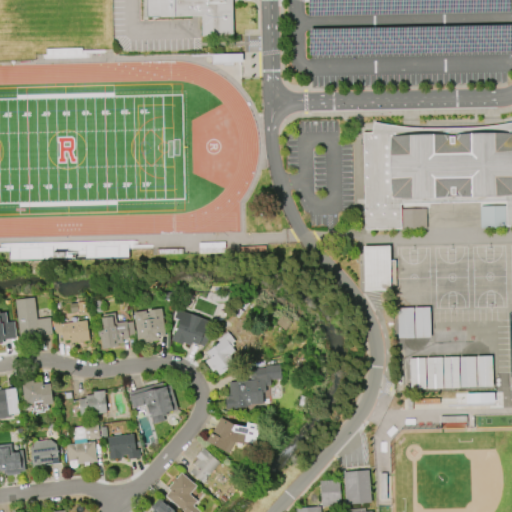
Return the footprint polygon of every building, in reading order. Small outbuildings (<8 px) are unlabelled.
[(232,0),(233,33),(202,34),(201,14),(147,15),(146,0),(232,0)] [(307,0),(308,16),(510,12),(510,0),(307,0)] [(308,29),(309,55),(511,52),(511,25),(308,29)] [(511,223),(506,224),(506,199),(400,201),(401,227),(365,228),(362,131),(371,131),(374,120),(385,122),(412,126),(471,126),(499,123),(511,120),(511,223)] [(389,246),(362,246),(363,291),(390,290),(389,246)] [(51,334),(18,338),(14,300),(34,297),(36,319),(49,318),(51,334)] [(429,307),(397,308),(398,339),(430,338),(429,307)] [(137,344),(133,312),(144,311),(144,313),(148,313),(147,310),(161,308),(165,336),(158,337),(158,341),(151,342),(151,343),(144,344),(143,343),(137,344)] [(170,340),(172,335),(173,335),(179,320),(173,318),(176,309),(189,314),(190,314),(208,321),(202,336),(208,339),(203,346),(198,345),(198,346),(192,343),(190,346),(182,343),(181,345),(170,340)] [(132,321),(134,336),(128,337),(128,339),(122,340),(122,344),(117,345),(117,347),(101,349),(99,337),(98,337),(97,328),(101,328),(100,318),(102,317),(101,314),(114,313),(115,323),(126,321),(126,322),(132,321)] [(286,331),(276,324),(282,315),(292,322),(286,331)] [(60,324),(86,320),(88,340),(69,343),(69,340),(62,341),(61,333),(54,334),(52,320),(59,319),(60,324)] [(0,340),(0,325),(10,325),(12,339),(0,340)] [(234,363),(219,375),(215,370),(212,372),(204,361),(209,357),(205,352),(218,342),(216,340),(227,332),(234,341),(231,343),(233,346),(231,347),(235,351),(229,356),(234,363)] [(491,356),(459,356),(460,387),(492,387),(491,356)] [(409,358),(410,390),(443,389),(443,388),(459,388),(458,357),(409,358)] [(225,410),(224,398),(225,398),(224,394),(229,394),(228,382),(249,380),(248,370),(265,369),(264,366),(279,365),(281,379),(270,380),(270,386),(264,386),(265,392),(261,392),(262,404),(246,405),(246,408),(225,410)] [(51,404),(42,405),(42,401),(33,402),(33,403),(23,404),(20,383),(25,383),(25,381),(32,380),(32,383),(42,382),(42,384),(49,383),(51,404)] [(127,392),(161,382),(162,386),(169,385),(176,409),(165,412),(166,415),(162,416),(163,420),(151,424),(149,414),(147,414),(145,405),(132,408),(127,392)] [(0,418),(0,389),(15,388),(18,414),(9,415),(10,421),(4,422),(4,418),(0,418)] [(106,413),(79,416),(78,399),(85,399),(85,395),(92,395),(92,392),(104,391),(106,413)] [(219,417),(233,425),(245,427),(246,422),(258,425),(254,446),(234,442),(227,454),(205,441),(210,432),(211,432),(219,417)] [(71,427),(72,440),(86,438),(86,440),(99,438),(97,425),(71,427)] [(106,437),(133,434),(134,450),(138,450),(139,458),(127,459),(127,455),(122,456),(123,458),(108,460),(107,453),(108,453),(106,437)] [(94,441),(96,462),(88,463),(89,465),(83,466),(83,463),(77,464),(77,465),(77,466),(76,467),(75,468),(74,468),(73,469),(72,469),(71,468),(70,468),(70,467),(69,467),(69,466),(69,465),(65,445),(73,444),(73,440),(86,439),(86,442),(94,441)] [(34,442),(50,440),(55,444),(58,464),(44,465),(45,467),(32,469),(29,448),(34,442)] [(0,445),(10,444),(11,451),(21,450),(24,471),(19,472),(19,474),(6,475),(6,473),(0,473),(0,445)] [(219,463),(202,483),(189,472),(192,468),(190,466),(197,458),(195,457),(202,448),(219,463)] [(368,468),(343,470),(346,503),(371,501),(368,468)] [(198,511),(183,511),(165,496),(169,491),(167,489),(172,483),(171,482),(175,477),(176,478),(181,473),(196,486),(189,494),(196,501),(193,505),(199,511),(198,511)] [(339,477),(320,479),(322,504),(341,503),(339,477)] [(173,511),(150,511),(148,510),(158,497),(163,501),(162,502),(166,506),(166,505),(173,511),(172,511),(173,511)]
